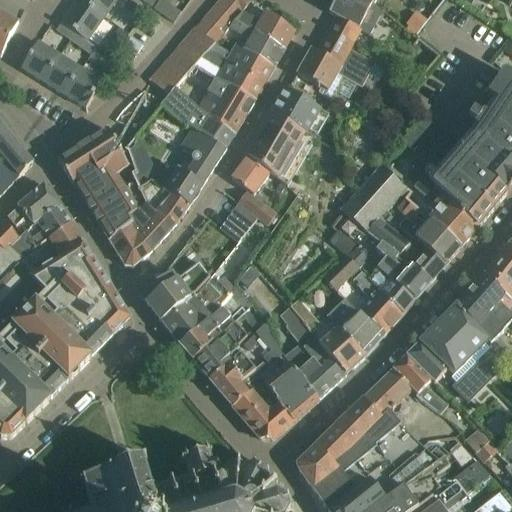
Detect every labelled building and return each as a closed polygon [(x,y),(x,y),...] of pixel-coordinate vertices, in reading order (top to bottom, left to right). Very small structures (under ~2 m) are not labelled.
[(0,0),(0,58),(0,59),(18,24),(0,13),(0,0),(27,0),(30,1),(30,0),(0,0)] [(79,0),(78,1),(104,20),(118,0),(79,0)] [(154,11),(159,5),(152,0),(141,0),(140,2),(154,11)] [(224,0),(222,0),(214,10),(233,26),(236,23),(242,16),(242,15),(241,15),(224,0)] [(245,0),(224,0),(241,15),(251,4),(245,0)] [(336,0),(328,16),(336,20),(328,34),(353,49),(361,34),(369,38),(382,13),(372,7),(373,5),(367,2),(368,0),(336,0)] [(75,6),(61,25),(61,26),(79,38),(87,44),(100,25),(104,20),(78,1),(75,6)] [(161,2),(159,5),(154,11),(174,26),(180,16),(161,2)] [(136,6),(132,12),(141,19),(146,13),(139,8),(136,6)] [(214,10),(205,20),(224,37),(230,31),(233,26),(214,10)] [(416,14),(403,30),(414,40),(428,23),(416,14)] [(242,16),(236,23),(284,53),(295,35),(266,15),(259,26),(251,21),(251,22),(242,16)] [(205,20),(196,31),(215,47),(224,37),(205,20)] [(511,26),(507,22),(493,25),(511,40),(511,26)] [(233,26),(230,31),(249,43),(243,54),(274,71),(274,72),(285,53),(284,53),(236,23),(233,26)] [(61,26),(56,32),(74,45),(79,38),(61,26)] [(117,31),(111,39),(120,45),(126,37),(117,31)] [(215,47),(196,31),(195,31),(186,41),(205,58),(208,55),(214,47),(215,47)] [(353,49),(328,34),(316,55),(311,53),(298,75),(317,86),(316,88),(319,89),(320,87),(321,88),(318,94),(329,101),(342,79),(362,90),(375,67),(350,54),(353,49)] [(87,44),(79,38),(74,45),(91,58),(94,54),(96,51),(87,44)] [(205,58),(186,41),(177,52),(196,69),(205,58)] [(43,85),(60,59),(38,46),(22,72),(43,85)] [(214,47),(208,55),(264,88),(274,71),(243,54),(235,49),(230,57),(214,47)] [(177,52),(167,62),(186,79),(187,79),(194,70),(196,69),(177,52)] [(109,65),(94,54),(91,58),(89,61),(108,75),(113,68),(109,65)] [(208,55),(205,58),(196,69),(194,70),(255,105),(264,88),(208,55)] [(60,59),(43,85),(64,98),(80,72),(60,59)] [(186,79),(167,62),(158,73),(177,90),(186,79)] [(162,107),(160,110),(187,130),(188,128),(193,131),(226,154),(235,138),(255,105),(194,70),(187,79),(209,92),(197,113),(174,93),(168,99),(162,107)] [(80,72),(64,98),(85,112),(102,86),(80,72)] [(177,90),(158,73),(149,83),(168,99),(174,93),(177,90)] [(511,111),(511,85),(501,101),(511,111)] [(285,93),(271,117),(307,138),(321,114),(288,94),(285,93)] [(511,140),(511,111),(501,101),(488,119),(511,140)] [(481,119),(474,114),(469,121),(477,127),(481,119)] [(307,138),(271,117),(247,160),(248,160),(270,177),(280,185),(307,138)] [(511,140),(488,119),(475,139),(489,151),(488,152),(495,158),(496,157),(511,170),(511,140)] [(412,154),(418,147),(435,128),(425,120),(403,145),(412,154)] [(0,161),(3,166),(18,182),(30,169),(33,166),(0,124),(0,161)] [(418,147),(427,155),(444,136),(435,128),(418,147)] [(151,169),(148,174),(151,184),(151,185),(189,210),(191,206),(201,191),(202,189),(208,179),(213,172),(226,154),(193,131),(179,150),(195,161),(184,176),(179,172),(175,177),(172,183),(151,169)] [(148,208),(140,192),(138,187),(125,195),(113,176),(116,174),(118,176),(128,169),(122,159),(124,158),(107,133),(58,164),(74,189),(75,189),(110,244),(109,244),(109,245),(130,230),(134,227),(131,223),(148,208)] [(451,143),(444,136),(427,155),(413,171),(421,178),(451,143)] [(511,170),(496,157),(495,158),(488,152),(489,151),(475,139),(469,146),(463,153),(507,192),(510,194),(511,190),(511,170)] [(508,195),(508,196),(510,194),(507,192),(463,153),(448,170),(495,211),(508,195)] [(270,177),(248,160),(231,182),(248,195),(254,200),(270,177)] [(3,166),(0,168),(0,180),(10,191),(18,182),(3,166)] [(344,206),(338,213),(367,236),(380,222),(407,192),(382,168),(355,195),(344,206)] [(478,232),(494,212),(495,211),(448,170),(432,188),(442,198),(457,211),(478,231),(478,232)] [(422,179),(414,188),(435,206),(433,208),(428,214),(432,218),(428,222),(430,224),(461,252),(478,232),(478,231),(457,211),(442,198),(432,188),(422,179)] [(0,180),(0,197),(2,199),(10,191),(0,180)] [(151,185),(140,192),(148,208),(131,223),(134,227),(130,230),(109,245),(124,269),(124,270),(133,271),(133,270),(150,256),(176,227),(189,210),(151,185)] [(280,185),(276,192),(279,194),(283,193),(286,188),(280,185)] [(26,234),(59,209),(44,188),(18,210),(7,220),(22,237),(26,234)] [(344,206),(355,195),(349,190),(338,201),(344,206)] [(269,211),(254,200),(248,195),(240,205),(240,206),(259,220),(266,226),(274,216),(269,211)] [(404,202),(397,210),(412,224),(420,215),(410,207),(404,202)] [(23,238),(19,241),(11,250),(22,262),(25,260),(70,226),(59,209),(26,234),(22,237),(23,238)] [(380,222),(367,236),(368,237),(377,244),(397,259),(393,263),(406,273),(411,268),(432,285),(433,284),(444,271),(445,270),(426,252),(417,262),(406,252),(411,246),(380,222)] [(0,440),(1,442),(11,442),(25,427),(26,427),(51,402),(50,402),(68,384),(68,385),(91,361),(113,339),(112,339),(130,322),(93,263),(83,248),(84,248),(82,246),(83,245),(62,259),(37,274),(24,261),(23,262),(22,262),(11,250),(19,241),(4,223),(0,227),(0,280),(2,283),(0,284),(0,440)] [(461,252),(430,224),(414,242),(426,252),(445,270),(461,252)] [(83,245),(70,226),(25,260),(22,262),(23,262),(24,261),(37,274),(62,259),(83,245)] [(341,233),(331,243),(346,257),(355,247),(341,233)] [(397,259),(377,244),(374,249),(377,252),(376,253),(386,261),(378,269),(416,304),(432,285),(411,268),(406,273),(393,263),(397,259)] [(348,257),(345,260),(349,263),(357,272),(360,269),(367,263),(355,251),(348,257)] [(511,256),(506,251),(485,278),(504,298),(500,302),(511,315),(511,256)] [(405,317),(368,282),(357,272),(349,263),(345,260),(344,259),(322,279),(337,293),(351,279),(353,282),(352,283),(365,298),(368,296),(371,299),(358,314),(385,340),(404,319),(405,317)] [(206,286),(211,279),(201,265),(178,282),(172,274),(144,296),(140,299),(145,306),(146,305),(162,327),(192,300),(206,286)] [(416,304),(378,269),(376,272),(378,273),(368,282),(405,317),(416,304)] [(212,280),(211,279),(206,286),(192,300),(162,327),(177,347),(231,295),(234,289),(224,279),(219,283),(214,278),(212,280)] [(485,278),(457,310),(488,342),(488,349),(500,362),(510,353),(497,341),(504,335),(503,334),(511,324),(511,315),(500,302),(504,298),(485,278)] [(211,342),(232,324),(247,310),(251,307),(247,302),(235,287),(234,289),(231,295),(191,333),(177,347),(178,349),(191,363),(213,345),(211,342)] [(385,340),(358,314),(345,302),(326,320),(336,331),(365,361),(366,360),(385,340)] [(293,307),(288,312),(301,328),(346,379),(365,361),(336,331),(326,320),(319,326),(298,303),(293,307)] [(439,329),(420,347),(448,373),(457,382),(451,388),(469,405),(505,368),(500,362),(488,349),(488,342),(457,310),(439,329)] [(288,312),(279,319),(287,328),(285,330),(299,347),(284,360),(287,365),(318,404),(346,379),(301,328),(288,312)] [(227,359),(247,339),(232,324),(211,342),(213,345),(191,363),(204,377),(205,378),(206,377),(205,376),(208,373),(212,377),(229,362),(227,359)] [(282,357),(264,328),(256,336),(261,341),(271,354),(264,361),(268,366),(282,357)] [(249,353),(261,341),(256,336),(244,348),(249,353)] [(448,373),(420,347),(407,361),(431,385),(432,385),(435,388),(448,373)] [(209,380),(207,381),(209,383),(233,411),(249,396),(246,392),(260,381),(268,373),(265,369),(262,366),(255,372),(244,360),(239,354),(238,354),(240,357),(228,366),(221,373),(211,382),(209,380)] [(268,373),(260,381),(263,385),(277,404),(293,426),(295,424),(318,404),(287,365),(284,360),(282,357),(268,366),(265,369),(268,373)] [(431,385),(407,361),(406,360),(393,374),(413,394),(424,406),(438,414),(442,417),(449,409),(426,391),(431,385)] [(393,374),(363,403),(381,424),(390,416),(395,411),(395,412),(413,394),(393,374)] [(249,396),(233,411),(262,444),(272,444),(293,426),(277,404),(263,385),(260,381),(246,392),(249,396)] [(381,424),(363,403),(296,468),(297,472),(326,511),(335,511),(349,502),(367,487),(369,489),(373,486),(377,484),(400,468),(409,462),(414,459),(430,448),(442,460),(448,454),(459,445),(455,440),(425,443),(410,438),(390,416),(381,424)] [(476,457),(490,445),(479,433),(465,445),(476,457)] [(511,444),(509,447),(502,455),(511,464),(511,465),(511,444)] [(474,461),(459,445),(448,454),(461,470),(474,461)] [(490,445),(476,457),(484,467),(498,455),(490,445)] [(430,448),(414,459),(426,473),(441,460),(442,460),(430,448)] [(204,450),(205,454),(187,460),(186,456),(183,457),(184,461),(181,462),(182,466),(185,465),(190,481),(173,486),(172,483),(169,485),(169,488),(153,493),(144,466),(148,464),(147,461),(114,471),(113,467),(109,468),(110,472),(86,479),(85,475),(81,477),(82,481),(79,482),(80,485),(84,484),(92,511),(292,511),(292,509),(290,509),(287,500),(288,499),(287,495),(284,496),(275,492),(276,488),(276,487),(277,486),(275,483),(272,484),(269,484),(267,474),(269,473),(266,470),(264,472),(255,467),(256,464),(252,464),(252,467),(243,470),(240,466),(240,464),(236,464),(236,467),(234,468),(233,464),(229,465),(230,469),(221,472),(220,468),(216,466),(212,467),(210,457),(212,456),(212,453),(208,453),(207,449),(204,450)] [(500,453),(496,457),(507,468),(504,472),(511,480),(511,465),(511,464),(502,455),(500,453)] [(349,502),(335,511),(375,511),(386,504),(417,480),(425,474),(426,473),(414,459),(409,462),(400,468),(377,484),(373,486),(369,489),(367,487),(349,502)] [(410,511),(430,497),(432,500),(442,492),(434,480),(449,470),(441,460),(426,473),(425,474),(417,480),(386,504),(375,511),(410,511)] [(430,497),(410,511),(460,511),(462,511),(464,509),(463,508),(464,507),(466,508),(471,503),(472,502),(472,501),(472,500),(472,499),(493,482),(477,465),(442,492),(432,500),(430,497)] [(511,511),(511,504),(504,495),(480,511),(511,511)]
